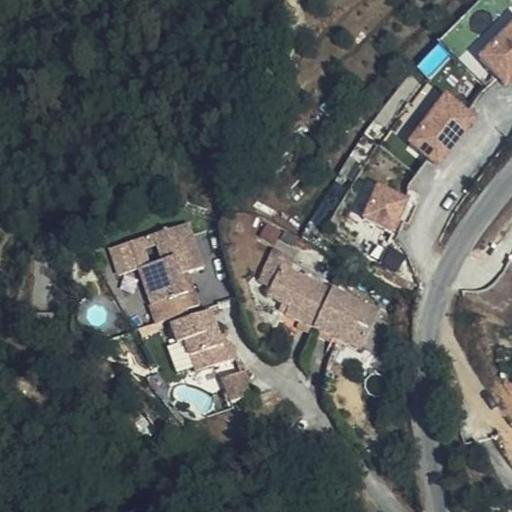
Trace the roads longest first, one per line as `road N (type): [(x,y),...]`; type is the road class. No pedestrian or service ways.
road 1 (tertiary): [(441,511),(425,391),(427,337),(451,261),(511,179)]
road 2 (unknown): [(215,224),(226,307),(260,363),(295,388),(395,511)]
